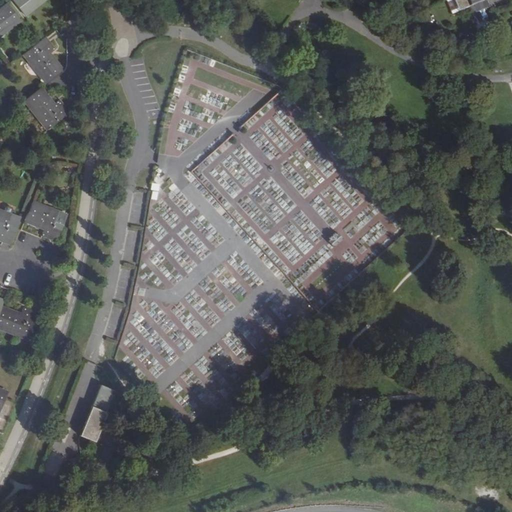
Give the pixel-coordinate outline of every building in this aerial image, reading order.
[(42,0),(11,0),(24,15),(42,0)] [(485,1),(484,0),(458,0),(462,10),(473,6),(475,13),(478,20),(490,15),(487,8),(490,8),(487,0),(485,1)] [(0,33),(19,19),(6,3),(0,8),(0,33)] [(22,54),(45,83),(61,71),(49,55),(55,50),(45,37),(37,43),(22,54)] [(46,130),(68,113),(62,105),(58,101),(52,105),(39,88),(23,101),(46,130)] [(64,216),(31,203),(24,221),(43,229),(40,237),(55,242),(60,229),(64,216)] [(0,242),(2,243),(8,245),(14,231),(15,229),(18,219),(11,216),(0,211),(0,242)] [(20,315),(0,307),(0,308),(0,328),(27,339),(34,322),(37,314),(23,308),(20,315)] [(115,392),(100,386),(79,437),(94,443),(100,429),(115,392)]
